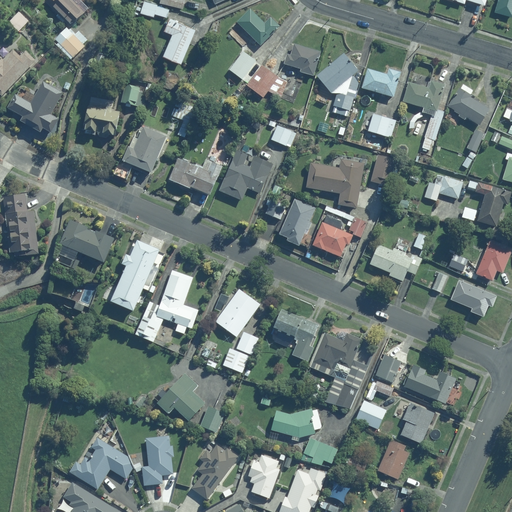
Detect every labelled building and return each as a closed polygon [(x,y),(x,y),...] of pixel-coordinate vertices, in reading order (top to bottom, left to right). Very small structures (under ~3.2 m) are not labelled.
[(46,0),(45,2),(70,27),(88,9),(78,0),(46,0)] [(169,9),(142,0),(135,0),(133,8),(140,10),(140,12),(154,17),(155,13),(167,17),(169,9)] [(184,0),(159,0),(159,3),(183,8),(184,0)] [(511,0),(497,0),(495,10),(511,15),(511,0)] [(261,47),(281,27),(271,17),(265,24),(251,10),(237,23),(261,47)] [(19,32),(29,22),(19,12),(9,21),(19,32)] [(181,63),(196,30),(170,18),(164,31),(173,35),(163,55),(181,63)] [(85,47),(67,28),(54,41),(72,59),(85,47)] [(321,52),(294,45),(290,57),(287,56),(284,66),(302,71),(301,73),(314,77),(321,52)] [(0,94),(2,96),(36,62),(25,52),(19,58),(11,50),(3,59),(0,56),(0,94)] [(247,85),(262,65),(244,51),(229,71),(247,85)] [(358,72),(345,54),(317,77),(331,94),(337,95),(333,105),(336,106),(334,113),(345,117),(348,110),(351,111),(361,82),(356,80),(358,72)] [(262,65),(247,85),(246,87),(263,99),(270,91),(280,98),(289,85),(262,65)] [(368,69),(363,89),(395,98),(402,74),(389,70),(387,75),(368,69)] [(410,83),(404,103),(423,109),(422,112),(432,116),(421,148),(428,151),(431,141),(435,143),(444,113),(437,110),(442,95),(444,95),(447,86),(432,81),(430,89),(410,83)] [(64,96),(43,83),(30,104),(16,94),(8,108),(23,117),(21,122),(42,135),(44,130),(52,135),(61,121),(52,116),(64,96)] [(142,89),(125,85),(121,103),(141,109),(145,95),(140,94),(142,89)] [(490,109),(471,97),(474,93),(462,85),(448,107),(461,115),(460,116),(466,121),(468,118),(480,126),(490,109)] [(185,139),(198,111),(180,102),(176,110),(173,108),(170,116),(182,121),(175,135),(185,139)] [(122,113),(89,107),(85,131),(98,133),(97,137),(106,138),(107,135),(118,137),(122,113)] [(511,110),(508,109),(503,118),(511,122),(511,110)] [(288,113),(285,123),(299,128),(302,117),(288,113)] [(396,120),(374,114),(369,134),(391,139),(396,120)] [(297,134),(278,126),(272,141),(291,149),(297,134)] [(152,177),(167,138),(142,129),(134,149),(130,147),(123,167),(116,164),(112,174),(128,180),(132,169),(152,177)] [(484,134),(475,131),(467,150),(476,153),(484,134)] [(511,140),(494,132),(490,140),(511,150),(511,140)] [(248,155),(237,151),(220,191),(243,201),(248,189),(260,194),(268,177),(266,177),(271,164),(255,157),(250,169),(243,166),(248,155)] [(396,160),(379,156),(372,182),(389,187),(396,160)] [(473,161),(466,157),(461,166),(467,170),(473,161)] [(511,157),(509,157),(502,180),(511,183),(511,157)] [(178,161),(170,181),(211,196),(222,168),(212,164),(208,172),(178,161)] [(359,209),(364,164),(342,161),(341,169),(310,165),(307,190),(341,194),(339,207),(359,209)] [(462,182),(435,174),(433,184),(428,182),(423,198),(437,202),(439,194),(461,200),(464,189),(461,189),(462,182)] [(511,192),(468,181),(466,190),(483,194),(476,222),(496,227),(502,204),(508,206),(511,192)] [(41,254),(34,212),(30,213),(26,193),(2,197),(8,231),(0,233),(4,252),(9,251),(9,254),(16,253),(16,258),(41,254)] [(316,207),(294,199),(280,235),(288,238),(287,241),(300,246),(307,231),(309,232),(312,224),(310,223),(316,207)] [(286,206),(272,200),(267,215),(280,220),(286,206)] [(362,239),(368,223),(327,206),(325,211),(353,223),(350,231),(354,233),(353,235),(362,239)] [(477,211),(464,208),(461,219),(474,222),(477,211)] [(115,240),(70,221),(60,244),(64,246),(58,262),(74,269),(81,254),(105,264),(115,240)] [(354,237),(320,223),(311,246),(341,258),(347,245),(350,246),(354,237)] [(428,239),(418,234),(412,246),(423,251),(428,239)] [(150,292),(166,256),(161,253),(162,252),(135,240),(124,266),(126,267),(111,302),(135,312),(144,290),(150,292)] [(511,255),(511,249),(490,240),(474,274),(493,283),(498,272),(503,275),(511,255)] [(379,246),(371,265),(392,274),(390,277),(403,283),(407,273),(415,276),(422,259),(413,256),(411,260),(406,257),(407,255),(394,249),(393,252),(379,246)] [(469,261),(452,254),(446,268),(463,275),(469,261)] [(193,279),(172,271),(159,305),(150,302),(137,336),(155,343),(164,319),(178,324),(175,331),(185,335),(188,327),(192,329),(199,312),(183,306),(193,279)] [(441,293),(448,277),(439,273),(432,289),(441,293)] [(498,297),(459,281),(451,301),(474,310),(473,312),(486,318),(490,307),(494,308),(498,297)] [(238,339),(261,306),(238,290),(215,323),(238,339)] [(319,325),(283,310),(274,330),(300,341),(293,356),(308,362),(314,346),(311,345),(319,325)] [(259,339),(244,333),(237,350),(252,356),(259,339)] [(350,411),(368,367),(353,362),(362,340),(349,335),(338,340),(325,335),(312,369),(335,378),(325,401),(350,411)] [(251,357),(230,348),(223,365),(243,375),(251,357)] [(393,383),(402,363),(385,356),(376,376),(393,383)] [(408,375),(403,386),(446,405),(457,379),(441,372),(438,380),(426,375),(428,372),(414,366),(409,376),(408,375)] [(189,421),(205,405),(193,393),(198,387),(186,375),(169,392),(165,388),(155,398),(160,403),(158,404),(169,415),(175,408),(189,421)] [(394,389),(373,381),(366,398),(372,401),(376,391),(391,397),(394,389)] [(387,410),(364,401),(356,420),(379,429),(387,410)] [(422,445),(435,413),(411,403),(404,421),(407,422),(401,436),(422,445)] [(226,413),(208,406),(200,427),(218,434),(226,413)] [(317,408),(292,414),(277,411),(272,431),(293,436),(292,441),(298,443),(299,439),(316,435),(314,430),(322,428),(317,408)] [(174,445),(170,446),(169,437),(147,438),(149,467),(144,468),(145,486),(163,485),(163,476),(176,475),(174,445)] [(130,457),(99,438),(93,448),(98,450),(92,460),(87,458),(83,465),(78,462),(72,472),(100,490),(112,470),(128,479),(135,469),(130,457)] [(310,439),(301,459),(322,466),(324,461),(330,464),(336,451),(310,439)] [(406,447),(390,441),(379,472),(400,480),(409,454),(404,452),(406,447)] [(239,458),(228,450),(226,453),(217,446),(211,454),(207,451),(200,460),(205,464),(199,472),(203,475),(193,490),(209,501),(239,458)] [(288,468),(293,459),(282,454),(279,459),(284,462),(282,466),(288,468)] [(269,500),(279,471),(275,470),(278,463),(260,457),(257,464),(253,462),(247,476),(252,478),(250,484),(256,486),(253,494),(269,500)] [(367,463),(351,457),(347,466),(364,472),(367,463)] [(310,474),(298,470),(288,498),(286,497),(280,511),(309,511),(311,508),(314,510),(327,473),(312,468),(310,474)] [(119,511),(73,483),(64,498),(72,503),(70,506),(75,509),(73,511),(119,511)] [(329,498),(344,505),(351,490),(336,483),(329,498)]
